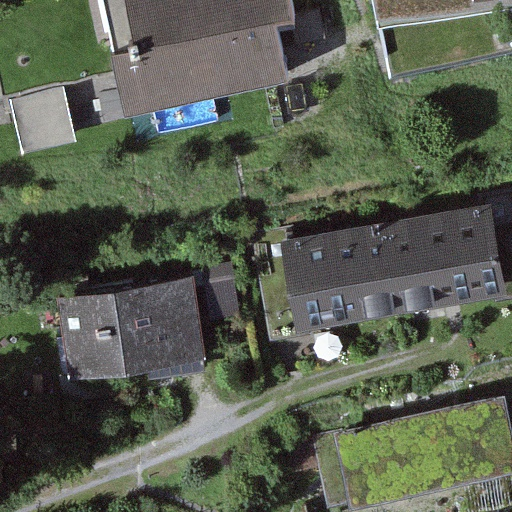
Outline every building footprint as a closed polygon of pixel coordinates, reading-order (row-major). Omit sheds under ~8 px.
[(303,10),(300,0),(130,0),(143,48),(123,53),(141,124),(304,83),(286,14),(303,10)] [(509,10),(511,9),(511,0),(372,0),(379,28),(509,10)] [(492,205),(387,223),(402,314),(454,305),(508,296),(492,205)] [(387,223),(281,241),(297,332),(402,314),(387,223)] [(212,349),(200,279),(65,302),(78,373),(212,349)] [(511,466),(511,392),(322,436),(339,506),(511,466)]
